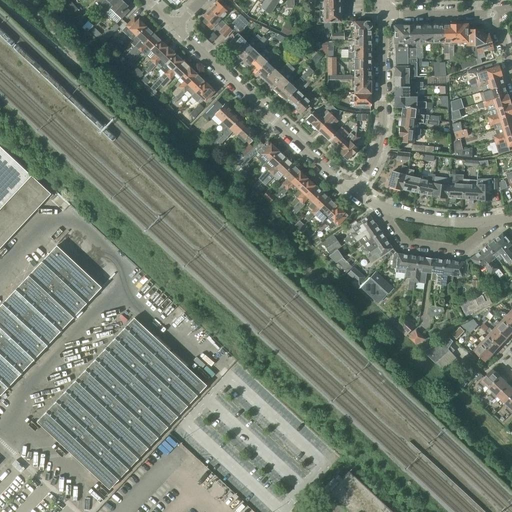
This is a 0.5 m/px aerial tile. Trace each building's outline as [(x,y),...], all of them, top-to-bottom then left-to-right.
[(112,6),(113,7),(119,0),(104,0),(99,6),(103,10),(106,12),(112,6)] [(121,0),(119,0),(113,7),(106,14),(117,24),(129,10),(126,8),(128,6),(121,0)] [(220,0),(217,0),(209,10),(220,20),(230,9),(220,0)] [(264,0),(260,7),(265,11),(271,0),(264,0)] [(271,0),(265,11),(269,13),(278,1),(277,0),(271,0)] [(282,14),(288,17),(293,8),(293,5),(293,0),(287,0),(287,4),(282,14)] [(67,6),(76,17),(80,13),(71,3),(67,6)] [(340,4),(324,4),(324,23),(324,33),(330,33),(330,23),(340,22),(340,4)] [(304,14),(310,17),(313,13),(307,8),(304,14)] [(209,10),(199,19),(210,30),(216,24),(221,29),(225,25),(220,20),(209,10)] [(240,15),(228,27),(231,31),(233,32),(234,31),(239,26),(245,20),(240,15)] [(83,26),(88,21),(83,17),(78,22),(83,26)] [(125,27),(136,37),(146,27),(138,19),(137,21),(134,18),(125,27)] [(239,26),(242,29),(248,23),(245,20),(239,26)] [(354,22),(354,41),(370,42),(370,25),(370,24),(369,23),(368,22),(367,22),(354,22)] [(449,25),(449,54),(449,62),(454,60),(453,47),(454,47),(453,42),(467,42),(466,30),(466,25),(460,25),(460,24),(449,24),(449,25)] [(219,32),(224,37),(225,38),(231,31),(228,27),(225,25),(221,29),(219,32)] [(294,34),(289,31),(291,28),(285,25),(280,33),(291,38),(294,34)] [(394,27),(394,67),(410,67),(410,59),(416,59),(416,49),(407,49),(407,43),(416,43),(415,26),(413,26),(413,25),(403,25),(403,26),(394,27)] [(449,25),(431,26),(432,42),(444,42),(444,46),(445,46),(445,54),(449,54),(449,25)] [(91,33),(103,44),(112,34),(117,38),(125,30),(120,26),(112,34),(107,30),(101,36),(94,29),(91,33)] [(431,26),(415,26),(416,43),(416,49),(416,59),(422,59),(422,42),(432,42),(431,26)] [(126,56),(129,59),(153,33),(146,27),(136,37),(130,44),(134,47),(128,54),(126,56)] [(481,29),(466,30),(467,42),(467,52),(473,52),(473,49),(474,47),(483,34),(481,32),(481,29)] [(224,42),(234,52),(244,41),(234,31),(233,32),(224,42)] [(150,50),(151,51),(161,41),(153,33),(129,59),(128,60),(130,63),(134,59),(141,52),(145,56),(150,50)] [(493,49),(488,34),(485,35),(483,34),(474,47),(473,49),(473,52),(474,59),(469,61),(470,66),(471,67),(482,63),(480,58),(484,57),(483,52),(493,49)] [(234,52),(241,59),(261,38),(258,35),(248,45),(244,41),(234,52)] [(241,59),(248,66),(259,55),(255,51),(264,41),(261,38),(241,59)] [(297,43),(288,39),(284,43),(291,50),(297,43)] [(144,65),(148,68),(167,47),(161,41),(151,51),(155,54),(149,60),(144,65)] [(348,58),(354,58),(370,59),(370,42),(354,41),(348,41),(348,47),(348,58)] [(318,51),(328,55),(328,43),(317,43),(317,48),(318,49),(318,51)] [(157,64),(162,68),(165,64),(175,54),(167,47),(148,68),(145,71),(142,73),(141,75),(143,77),(145,77),(148,73),(157,64)] [(251,73),(254,75),(270,57),(275,52),(272,49),(267,54),(263,50),(259,55),(248,66),(254,71),(251,73)] [(316,52),(309,49),(306,53),(311,58),(316,52)] [(153,92),(160,85),(182,61),(175,54),(165,64),(162,68),(160,70),(164,74),(159,80),(158,79),(150,88),(153,92)] [(258,75),(263,80),(274,69),(269,65),(274,61),(270,57),(254,75),(256,77),(258,75)] [(354,58),(354,75),(370,75),(370,59),(354,58)] [(410,67),(394,67),(394,77),(409,77),(417,77),(417,59),(416,59),(410,59),(410,67)] [(175,74),(179,78),(189,68),(182,61),(160,85),(162,87),(170,80),(175,74)] [(460,64),(462,69),(470,66),(469,61),(460,64)] [(266,87),(268,89),(290,66),(287,63),(278,73),(274,69),(263,80),(268,84),(266,87)] [(438,77),(445,76),(444,63),(437,63),(438,77)] [(492,68),(491,64),(466,71),(468,76),(474,74),(476,79),(469,81),(470,85),(501,75),(498,66),(492,68)] [(273,89),(278,94),(288,83),(285,80),(294,70),(290,66),(268,89),(271,91),(273,89)] [(138,78),(141,75),(142,73),(136,67),(132,71),(138,78)] [(172,94),(175,97),(196,74),(189,68),(179,78),(184,82),(172,94)] [(285,100),(308,76),(313,72),(309,68),(305,73),(295,83),(291,79),(288,83),(278,94),(285,100)] [(196,74),(175,97),(172,101),(175,103),(186,91),(191,95),(204,81),(196,74)] [(354,80),(354,93),(370,93),(370,75),(354,75),(350,75),(344,75),(329,75),(329,80),(354,80)] [(488,85),(490,90),(504,86),(501,76),(501,75),(470,85),(472,90),(478,88),(488,85)] [(285,100),(293,107),(303,97),(298,92),(303,87),(307,87),(313,80),(308,76),(285,100)] [(394,77),(394,87),(422,87),(422,82),(409,82),(409,77),(394,77)] [(214,91),(204,81),(191,95),(190,96),(197,103),(201,98),(205,102),(213,93),(214,91)] [(476,105),(483,102),(506,95),(504,86),(490,90),(491,95),(475,100),(476,105)] [(394,97),(416,97),(417,97),(417,91),(422,90),(422,87),(394,87),(394,97)] [(349,97),(349,102),(354,102),(354,106),(370,106),(370,93),(354,93),(354,95),(351,95),(349,97)] [(496,109),(510,105),(507,95),(506,95),(483,102),(484,107),(486,106),(487,112),(488,112),(496,109)] [(303,97),(293,107),(300,114),(305,109),(308,111),(313,106),(318,100),(314,97),(309,102),(303,97)] [(394,97),(394,108),(402,108),(408,108),(420,108),(425,109),(425,102),(416,102),(416,97),(394,97)] [(220,120),(222,122),(231,111),(224,105),(223,106),(222,106),(216,100),(201,116),(208,122),(213,116),(214,115),(220,120)] [(190,114),(194,118),(203,108),(199,104),(190,114)] [(306,120),(317,131),(336,110),(330,104),(319,116),(313,111),(306,120)] [(488,121),(489,122),(511,115),(511,112),(510,105),(496,109),(488,112),(490,117),(485,118),(486,120),(484,121),(484,123),(488,121)] [(402,108),(401,117),(438,121),(438,116),(420,115),(420,108),(408,108),(402,108)] [(317,131),(328,141),(336,133),(329,125),(342,111),(341,111),(337,110),(336,110),(317,131)] [(231,111),(222,122),(219,125),(223,129),(221,131),(209,144),(212,147),(216,142),(239,118),(231,111)] [(452,112),(452,121),(460,117),(458,111),(452,112)] [(511,115),(489,122),(487,123),(488,127),(493,125),(494,130),(511,124),(511,115)] [(201,116),(190,127),(194,131),(205,119),(201,116)] [(399,127),(419,130),(419,124),(438,126),(438,121),(401,117),(400,127),(399,127)] [(246,125),(239,118),(216,142),(220,145),(227,137),(232,131),(236,136),(246,125)] [(461,130),(459,122),(452,124),(453,132),(461,130)] [(493,136),(494,141),(511,135),(511,124),(494,130),(496,135),(493,136)] [(253,132),(246,125),(236,136),(244,142),(245,141),(248,144),(255,137),(252,134),(253,132)] [(328,141),(339,151),(355,134),(355,126),(352,125),(348,132),(350,133),(344,140),(336,133),(328,141)] [(419,130),(399,127),(398,138),(401,138),(400,142),(413,143),(413,139),(419,140),(420,130),(419,130)] [(468,136),(466,129),(453,133),(454,140),(454,142),(460,140),(460,138),(468,136)] [(355,134),(339,151),(338,152),(347,160),(357,149),(353,145),(359,138),(355,134)] [(511,135),(494,141),(486,143),(488,147),(488,150),(497,148),(496,145),(506,142),(507,147),(511,146),(511,135)] [(258,152),(268,161),(278,151),(267,141),(263,145),(260,143),(257,146),(256,144),(253,148),(237,164),(243,170),(248,164),(247,163),(258,152)] [(454,142),(454,152),(462,150),(460,141),(454,142)] [(228,163),(234,168),(237,164),(253,148),(247,142),(239,151),(228,163)] [(0,247),(50,194),(0,146),(0,247)] [(472,148),(454,152),(455,156),(472,157),(472,148)] [(265,172),(258,179),(262,183),(286,158),(278,151),(268,161),(264,166),(266,169),(264,172),(265,172)] [(397,153),(397,160),(410,161),(410,154),(397,153)] [(279,171),(283,175),(292,165),(286,158),(262,183),(265,186),(279,171)] [(279,189),(281,191),(284,188),(285,188),(300,172),(292,165),(283,175),(287,179),(279,189)] [(407,167),(402,166),(400,171),(403,172),(402,175),(391,172),(387,186),(401,190),(401,189),(406,170),(407,170),(407,167)] [(413,171),(409,171),(407,170),(406,170),(401,189),(416,193),(419,178),(412,177),(413,171)] [(284,188),(281,191),(276,197),(279,200),(285,196),(284,194),(288,190),(292,195),(298,189),(307,179),(300,172),(285,188),(284,188)] [(416,193),(431,196),(433,184),(434,179),(434,175),(428,174),(428,178),(419,176),(419,178),(416,193)] [(446,198),(448,186),(449,175),(443,174),(442,183),(440,183),(441,180),(434,179),(433,184),(431,196),(446,198)] [(461,199),(463,179),(463,175),(449,175),(448,186),(446,198),(450,198),(450,203),(454,203),(455,198),(461,199)] [(288,207),(292,209),(315,186),(307,179),(298,189),(302,193),(296,199),(288,207)] [(463,179),(461,199),(468,199),(467,204),(472,204),(472,199),(476,200),(476,188),(476,185),(476,180),(463,179)] [(485,180),(476,180),(476,185),(476,188),(476,200),(491,200),(490,185),(485,185),(485,180)] [(504,181),(498,183),(500,190),(507,188),(504,181)] [(308,198),(312,202),(322,192),(315,186),(292,209),(291,210),(295,214),(304,205),(302,204),(308,198)] [(268,192),(263,196),(270,203),(275,198),(268,192)] [(308,222),(312,218),(330,199),(322,192),(312,202),(308,207),(312,211),(310,213),(310,212),(304,218),(308,222)] [(320,221),(321,222),(327,216),(326,216),(336,206),(330,199),(312,218),(317,224),(320,221)] [(326,216),(327,216),(321,222),(317,230),(319,233),(325,226),(330,231),(334,228),(335,229),(345,217),(345,218),(347,216),(344,213),(336,206),(326,216)] [(346,243),(349,241),(353,238),(374,224),(368,215),(356,223),(360,228),(344,240),(346,243)] [(361,245),(368,240),(380,232),(374,224),(353,238),(349,241),(351,245),(357,241),(361,245)] [(310,239),(310,238),(314,234),(305,226),(303,228),(301,230),(310,239)] [(363,250),(365,254),(386,240),(380,232),(368,240),(371,245),(363,250)] [(502,233),(494,240),(511,262),(511,254),(507,248),(511,245),(502,233)] [(322,243),(329,254),(340,247),(333,236),(322,243)] [(392,248),(386,240),(365,254),(371,263),(392,248)] [(511,262),(494,240),(486,246),(495,257),(498,261),(502,258),(509,266),(511,263),(511,262)] [(0,394),(0,395),(100,287),(56,246),(0,306),(0,394)] [(478,252),(494,272),(499,278),(502,275),(498,269),(491,261),(495,257),(486,246),(478,252)] [(335,262),(342,258),(343,258),(337,250),(328,256),(335,262)] [(491,275),(494,272),(478,252),(470,259),(479,270),(484,266),(491,275)] [(405,274),(406,270),(407,255),(397,254),(397,255),(395,253),(392,255),(391,268),(395,269),(395,273),(405,274)] [(406,270),(405,274),(410,274),(410,281),(408,281),(407,290),(413,291),(414,282),(418,257),(407,255),(406,270)] [(430,258),(418,257),(414,282),(425,283),(426,273),(428,273),(430,258)] [(342,258),(335,262),(346,273),(352,267),(342,258)] [(443,260),(430,258),(428,273),(431,273),(430,280),(436,281),(435,286),(440,287),(440,285),(443,260)] [(454,261),(443,260),(440,285),(445,286),(445,280),(452,281),(453,276),(452,276),(454,261)] [(463,263),(454,261),(452,276),(453,276),(462,277),(462,275),(466,276),(468,265),(466,261),(463,263)] [(348,273),(355,280),(360,274),(353,268),(348,273)] [(370,277),(374,281),(377,285),(383,279),(375,272),(370,277)] [(383,303),(389,297),(387,296),(370,279),(361,288),(377,303),(380,301),(383,303)] [(460,304),(466,315),(490,304),(484,293),(481,294),(474,298),(460,304)] [(429,316),(433,317),(444,312),(442,308),(432,306),(427,309),(426,314),(429,316)] [(500,317),(503,319),(511,327),(511,313),(510,312),(507,315),(504,312),(503,313),(501,311),(498,314),(500,316),(500,317)] [(36,422),(109,490),(206,385),(133,318),(36,422)] [(398,324),(409,334),(414,328),(404,318),(398,324)] [(472,319),(460,326),(469,333),(478,325),(472,319)] [(493,324),(496,327),(508,339),(511,333),(511,327),(503,319),(500,323),(497,320),(493,324)] [(485,332),(488,335),(500,346),(508,339),(496,327),(492,331),(489,328),(485,332)] [(409,337),(416,345),(426,340),(416,330),(409,337)] [(475,337),(481,343),(493,354),(500,346),(488,335),(485,339),(479,333),(475,337)] [(426,354),(443,371),(457,358),(452,353),(455,351),(451,346),(453,341),(449,338),(426,350),(426,351),(425,352),(426,353),(426,354)] [(493,354),(481,343),(478,346),(475,343),(471,348),(485,362),(493,354)] [(486,385),(489,388),(500,377),(493,369),(479,384),(483,388),(486,385)] [(494,399),(497,396),(508,384),(500,377),(489,388),(493,392),(490,395),(494,399)] [(502,407),(505,403),(511,395),(511,387),(508,384),(497,396),(501,399),(498,403),(502,407)] [(11,465),(20,473),(24,469),(15,460),(11,465)] [(392,511),(348,471),(341,478),(339,475),(335,479),(338,482),(328,492),(349,511),(392,511)] [(323,488),(328,492),(338,482),(335,479),(333,477),(323,488)] [(224,496),(233,505),(237,501),(227,492),(224,496)]
